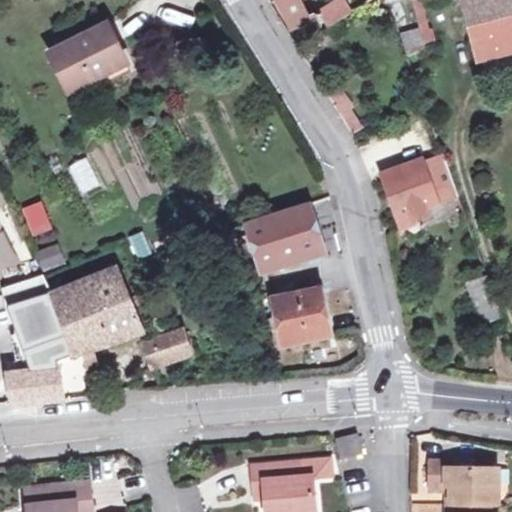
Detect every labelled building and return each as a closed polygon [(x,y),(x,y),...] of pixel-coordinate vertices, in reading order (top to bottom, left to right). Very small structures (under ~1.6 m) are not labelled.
[(301,0),(276,0),(291,28),(311,18),(301,0)] [(301,0),(311,18),(315,16),(316,18),(321,16),(324,14),(323,11),(344,1),(343,0),(301,0)] [(400,0),(386,0),(394,22),(405,17),(400,0)] [(411,0),(420,32),(429,29),(421,0),(411,0)] [(511,0),(463,0),(479,59),(511,50),(511,0)] [(321,16),(328,27),(352,13),(344,1),(323,11),(324,14),(321,16)] [(69,92),(127,63),(108,26),(50,54),(69,92)] [(430,29),(429,29),(420,32),(423,42),(433,40),(430,29)] [(418,30),(401,34),(407,52),(423,48),(418,30)] [(132,72),(127,63),(69,92),(74,101),(132,72)] [(338,79),(323,88),(328,93),(341,115),(349,111),(345,91),(338,79)] [(349,111),(341,115),(352,134),(360,126),(349,111)] [(67,164),(80,194),(102,184),(88,154),(67,164)] [(444,161),(384,178),(399,219),(425,211),(459,201),(444,161)] [(42,200),(21,208),(30,234),(51,226),(42,200)] [(310,205),(243,225),(250,244),(251,247),(260,274),(257,275),(262,300),(267,299),(266,293),(271,293),(266,272),(326,254),(324,250),(310,205)] [(425,211),(399,219),(401,227),(427,219),(425,211)] [(128,235),(133,252),(148,248),(143,231),(128,235)] [(38,246),(39,267),(63,266),(61,244),(38,246)] [(60,311),(77,354),(80,353),(87,372),(97,368),(90,349),(143,332),(132,307),(139,304),(136,296),(135,296),(131,286),(129,286),(122,268),(53,294),(60,311)] [(9,289),(15,307),(53,294),(45,277),(9,289)] [(479,313),(497,307),(486,277),(468,283),(479,313)] [(273,299),(277,316),(279,329),(284,347),(330,337),(319,289),(273,299)] [(53,294),(15,307),(11,308),(17,325),(60,311),(53,294)] [(482,322),(500,317),(497,307),(479,313),(482,322)] [(17,325),(32,369),(33,372),(8,374),(14,403),(64,398),(58,361),(77,354),(60,311),(17,325)] [(269,331),(279,329),(277,316),(266,318),(269,331)] [(145,344),(153,366),(193,352),(185,330),(145,344)] [(313,365),(332,364),(331,349),(312,350),(313,365)] [(85,396),(96,395),(93,387),(84,388),(85,396)] [(338,439),(342,457),(362,453),(357,434),(338,439)] [(252,466),(254,483),(263,482),(264,496),(266,511),(315,511),(312,477),(332,475),(330,458),(252,466)] [(491,511),(491,504),(498,503),(498,485),(493,485),(492,469),(446,468),(446,461),(429,461),(428,489),(447,490),(446,487),(450,487),(449,511),(491,511)] [(255,497),(264,496),(263,482),(254,483),(255,497)] [(77,511),(76,503),(91,501),(89,483),(25,489),(28,511),(77,511)] [(92,511),(91,501),(76,503),(77,511),(92,511)]
